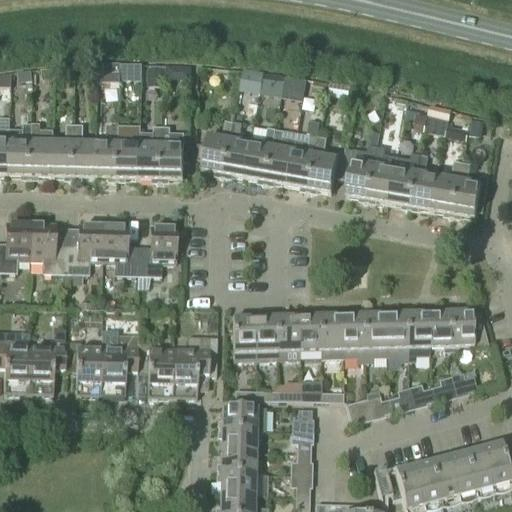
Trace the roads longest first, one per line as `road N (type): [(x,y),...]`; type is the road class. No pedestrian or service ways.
road 1 (residential): [(487,250),(234,205),(0,205)]
road 2 (residential): [(194,511),(195,428),(0,423)]
road 3 (secondary): [(511,39),(350,0)]
